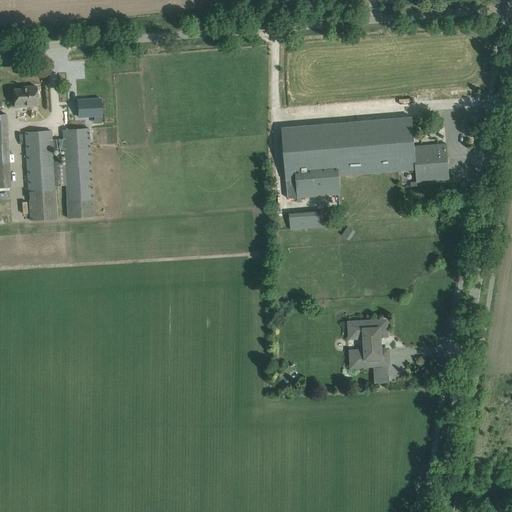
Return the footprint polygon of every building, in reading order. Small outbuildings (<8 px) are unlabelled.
[(13,90),(14,100),(14,108),(28,107),(27,104),(37,104),(36,86),(25,87),(25,89),(13,90)] [(100,99),(80,100),(81,117),(101,116),(100,99)] [(0,114),(0,188),(10,188),(6,114),(0,114)] [(412,117),(282,128),(286,180),(296,180),(297,197),(340,194),(338,176),(416,169),(414,146),(412,117)] [(56,219),(54,186),(66,185),(68,218),(94,216),(88,129),(63,130),(64,140),(52,140),(51,131),(25,133),(28,187),(30,211),(30,220),(56,219)] [(449,179),(446,144),(414,146),(416,169),(417,182),(439,180),(449,179)] [(289,213),(290,230),(324,227),(323,210),(289,213)] [(348,226),(343,235),(350,240),(356,231),(348,226)] [(349,350),(350,367),(388,365),(387,349),(380,350),(379,336),(387,336),(386,321),(348,323),(349,340),(363,339),(363,349),(349,350)]
